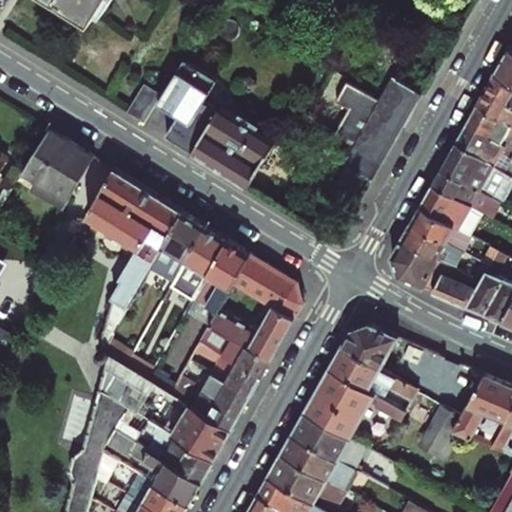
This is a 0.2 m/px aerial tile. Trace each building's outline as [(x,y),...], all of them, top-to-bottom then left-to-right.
[(107,0),(74,0),(98,15),(107,0)] [(511,47),(497,73),(511,82),(511,47)] [(163,93),(159,100),(180,113),(166,134),(193,151),(223,103),(204,92),(215,76),(186,57),(163,93)] [(479,105),(511,123),(511,82),(497,73),(479,105)] [(357,146),(348,164),(374,180),(423,93),(396,78),(384,99),(352,80),(340,99),(353,108),(334,138),(348,141),(357,146)] [(146,82),(128,111),(146,121),(163,93),(146,82)] [(223,103),(193,151),(250,186),(279,139),(261,127),(262,124),(242,112),(241,115),(223,103)] [(511,123),(479,105),(468,125),(503,145),(511,128),(511,123)] [(458,142),(497,164),(507,146),(503,145),(468,125),(458,142)] [(511,149),(511,128),(503,145),(507,146),(511,149)] [(30,187),(65,209),(96,156),(51,129),(25,170),(37,176),(30,187)] [(458,142),(443,169),(482,191),(497,164),(458,142)] [(511,173),(511,149),(507,146),(497,164),(511,173)] [(0,173),(10,158),(0,151),(0,173)] [(153,266),(185,211),(115,169),(89,214),(142,247),(124,276),(126,277),(114,296),(130,306),(153,266)] [(435,184),(480,209),(481,210),(489,195),(482,191),(443,169),(435,184)] [(481,210),(480,209),(435,184),(422,206),(472,234),(485,212),(481,210)] [(475,235),(422,206),(414,221),(458,247),(464,237),(471,241),(475,235)] [(176,281),(208,225),(185,211),(153,266),(176,281)] [(442,257),(457,265),(465,250),(458,247),(414,221),(405,236),(442,257)] [(200,289),(229,238),(208,225),(176,281),(173,285),(195,298),(200,289)] [(442,257),(405,236),(394,254),(401,275),(468,304),(479,285),(437,267),(442,257)] [(221,306),(235,281),(252,252),(229,238),(200,289),(212,296),(208,303),(218,310),(221,306)] [(496,248),(492,245),(483,261),(490,265),(499,249),(496,248)] [(487,312),(511,267),(511,256),(499,249),(490,265),(482,280),(479,285),(468,304),(487,312)] [(218,310),(211,323),(273,359),(304,303),(297,280),(252,252),(235,281),(273,305),(258,330),(221,306),(218,310)] [(457,265),(442,257),(437,267),(479,285),(482,280),(475,276),(457,265)] [(490,265),(483,261),(475,276),(482,280),(490,265)] [(504,319),(511,304),(511,267),(487,312),(504,319)] [(102,388),(130,406),(138,410),(149,391),(156,379),(151,376),(128,362),(107,349),(114,336),(121,321),(110,314),(100,350),(101,354),(103,358),(107,359),(109,358),(109,360),(102,388)] [(201,340),(209,345),(225,354),(263,376),(273,359),(211,323),(201,340)] [(344,345),(382,365),(399,335),(371,323),(353,331),(344,345)] [(135,349),(114,336),(107,349),(128,362),(134,351),(135,349)] [(209,345),(201,340),(192,359),(199,362),(209,345)] [(344,345),(331,367),(387,399),(392,389),(407,398),(413,401),(420,387),(382,365),(344,345)] [(134,351),(128,362),(151,376),(157,365),(134,351)] [(225,354),(215,371),(253,394),(263,376),(225,354)] [(404,417),(408,410),(402,407),(387,399),(331,367),(307,410),(352,437),(372,401),(396,415),(397,413),(404,417)] [(175,391),(181,379),(166,370),(160,381),(175,391)] [(215,371),(205,388),(244,410),(253,394),(215,371)] [(487,412),(508,420),(511,413),(511,383),(486,372),(463,416),(456,430),(471,436),(487,412)] [(181,379),(175,391),(234,427),(244,410),(205,388),(183,375),(181,379)] [(156,379),(149,391),(172,405),(161,424),(164,426),(216,459),(234,427),(175,391),(160,381),(156,379)] [(130,406),(102,388),(86,445),(76,453),(71,470),(75,482),(66,511),(89,511),(91,505),(93,497),(95,490),(98,475),(104,448),(106,445),(107,443),(117,427),(122,419),(130,406)] [(392,389),(387,399),(402,407),(407,398),(392,389)] [(122,419),(144,432),(146,428),(151,419),(138,410),(130,406),(122,419)] [(463,416),(447,406),(424,445),(447,459),(457,441),(451,438),(456,430),(463,416)] [(344,450),(352,437),(307,410),(293,434),(339,459),(344,450)] [(511,413),(508,420),(494,446),(511,453),(511,447),(510,445),(510,443),(511,439),(511,438),(511,413)] [(139,440),(144,432),(122,419),(117,427),(139,440)] [(151,419),(146,428),(158,435),(164,426),(161,424),(151,419)] [(173,444),(166,456),(204,480),(216,459),(164,426),(158,435),(159,436),(173,444)] [(117,427),(107,443),(131,457),(133,453),(153,466),(159,469),(153,479),(192,502),(204,480),(166,456),(152,448),(139,440),(117,427)] [(282,453),(347,489),(358,470),(353,467),(339,459),(293,434),(282,453)] [(159,436),(152,448),(166,456),(173,444),(159,436)] [(108,480),(120,459),(104,448),(98,475),(108,480)] [(353,467),(357,458),(344,450),(339,459),(353,467)] [(366,511),(371,502),(347,489),(282,453),(270,476),(315,502),(323,487),(366,511)] [(353,467),(358,470),(363,461),(357,458),(353,467)] [(374,468),(363,461),(358,470),(369,476),(374,468)] [(159,469),(153,466),(147,476),(153,479),(159,469)] [(507,511),(511,503),(511,474),(490,511),(507,511)] [(146,475),(134,495),(163,511),(186,511),(192,502),(153,479),(147,476),(146,475)] [(381,483),(369,476),(365,483),(377,489),(378,488),(381,483)] [(381,483),(378,488),(387,492),(390,487),(381,483)] [(101,491),(95,490),(93,497),(99,500),(101,491)] [(119,511),(163,511),(134,495),(130,493),(119,511)] [(292,511),(260,493),(249,511),(292,511)] [(98,507),(99,500),(93,497),(91,505),(98,507)] [(406,511),(433,511),(413,501),(406,511)]
